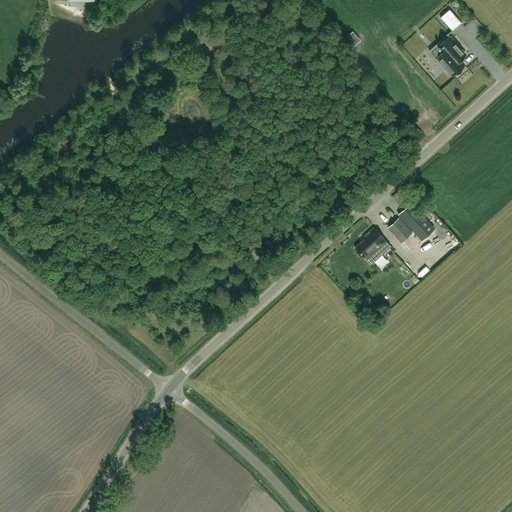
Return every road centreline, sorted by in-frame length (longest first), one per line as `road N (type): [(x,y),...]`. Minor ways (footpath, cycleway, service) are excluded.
road 1 (unclassified): [(167,388),(511,76)]
road 2 (unclassified): [(167,388),(0,251)]
road 3 (unclassified): [(304,511),(247,452),(167,388)]
road 4 (unclassified): [(86,511),(167,388)]
